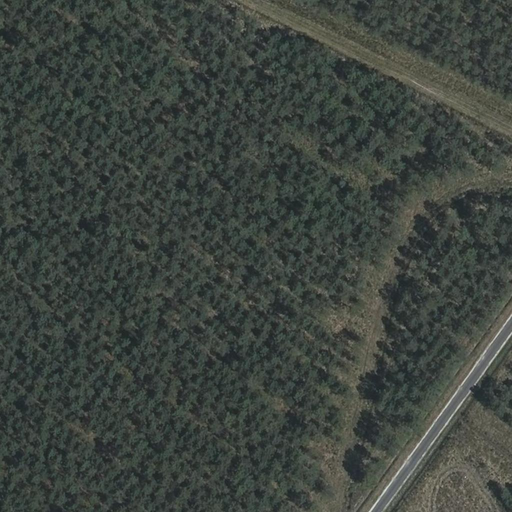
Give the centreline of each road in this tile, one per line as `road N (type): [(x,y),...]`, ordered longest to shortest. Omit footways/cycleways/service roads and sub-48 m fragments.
road 1 (track): [(511,135),(232,0)]
road 2 (unclassified): [(511,334),(382,511)]
